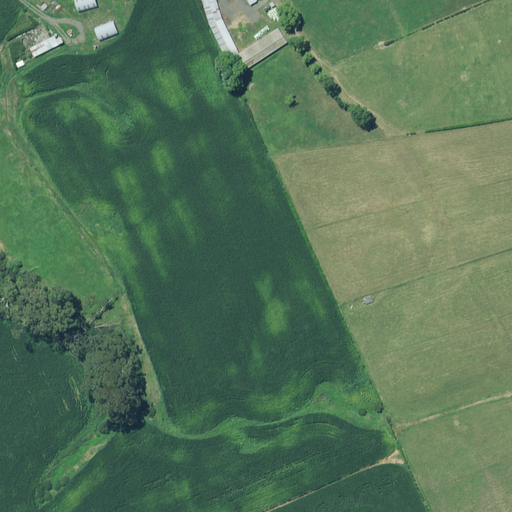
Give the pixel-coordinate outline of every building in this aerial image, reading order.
[(98,6),(96,0),(75,0),(78,12),(98,6)] [(217,0),(202,0),(210,25),(228,60),(241,53),(223,19),(217,0)] [(118,33),(114,22),(95,30),(100,41),(118,33)] [(289,43),(280,28),(238,56),(248,71),(289,43)] [(60,34),(31,49),(35,57),(64,43),(60,34)] [(471,307),(466,297),(458,301),(463,311),(471,307)]
